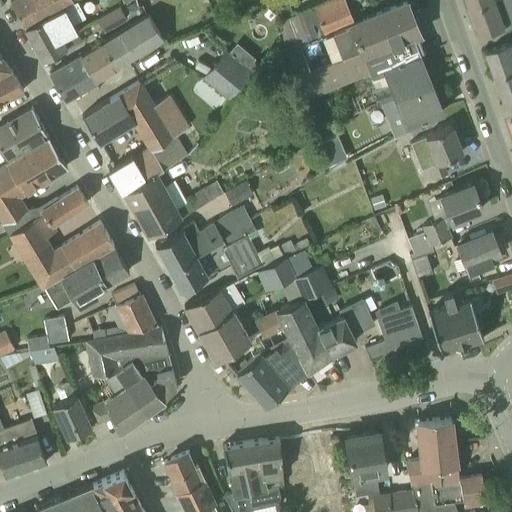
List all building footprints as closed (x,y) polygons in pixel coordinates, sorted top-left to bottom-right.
[(72,0),(13,0),(11,1),(23,25),(72,0)] [(290,0),(283,0),(279,1),(284,16),(294,13),(290,0)] [(370,72),(383,67),(418,51),(412,35),(367,54),(354,22),(344,0),(333,0),(315,8),(326,34),(312,40),(288,49),(305,99),(316,94),(370,72)] [(469,0),(473,9),(496,1),(496,0),(469,0)] [(508,0),(498,0),(496,1),(473,9),(482,35),(511,23),(511,4),(510,6),(508,0)] [(367,54),(412,35),(419,32),(406,1),(354,22),(367,54)] [(65,47),(61,38),(60,36),(55,26),(72,19),(73,21),(80,17),(72,2),(25,26),(43,59),(65,47)] [(103,30),(126,17),(120,7),(97,19),(103,30)] [(149,15),(105,40),(118,63),(162,37),(149,15)] [(105,40),(80,55),(94,78),(118,63),(105,40)] [(511,71),(511,40),(487,50),(497,77),(511,71)] [(252,72),(225,49),(202,76),(230,99),(252,72)] [(377,103),(380,102),(396,95),(430,81),(418,51),(383,67),(386,74),(389,82),(372,89),(377,103)] [(0,73),(10,68),(0,54),(0,73)] [(96,81),(94,78),(80,55),(50,72),(65,99),(96,81)] [(373,80),(386,74),(383,67),(370,72),(373,80)] [(0,103),(24,90),(11,68),(10,68),(0,73),(0,103)] [(511,71),(497,77),(506,102),(511,100),(511,71)] [(121,191),(124,189),(156,171),(163,167),(184,155),(171,133),(182,126),(165,99),(154,105),(139,80),(118,93),(133,118),(149,144),(127,156),(128,158),(108,170),(121,191)] [(430,81),(396,95),(408,125),(442,111),(430,81)] [(97,140),(133,118),(118,93),(82,114),(97,140)] [(0,146),(7,159),(48,135),(32,105),(0,124),(0,146)] [(446,173),(441,160),(462,151),(452,125),(423,137),(429,153),(432,152),(434,155),(426,158),(434,178),(446,173)] [(337,134),(315,144),(325,166),(347,156),(337,134)] [(19,196),(65,167),(67,166),(49,137),(0,167),(0,214),(5,222),(27,208),(19,196)] [(375,169),(364,174),(368,185),(380,181),(375,169)] [(175,178),(163,185),(156,171),(124,189),(149,233),(202,203),(224,191),(217,179),(193,192),(195,196),(187,200),(175,178)] [(224,192),(231,204),(238,201),(253,192),(246,180),(224,192)] [(473,183),(441,195),(448,214),(423,224),(425,229),(428,235),(431,244),(451,236),(447,226),(466,218),(464,214),(482,207),(473,183)] [(77,185),(41,208),(51,225),(88,201),(77,185)] [(243,205),(241,206),(223,217),(200,230),(194,221),(155,243),(168,267),(196,251),(197,251),(223,237),(226,242),(255,228),(243,205)] [(100,220),(51,248),(33,219),(11,232),(42,283),(113,242),(100,220)] [(168,267),(180,288),(217,268),(218,269),(230,262),(237,274),(261,262),(249,236),(257,232),(255,228),(226,242),(223,237),(197,251),(196,251),(168,267)] [(410,242),(413,251),(431,244),(428,235),(425,229),(407,236),(410,242)] [(481,266),(481,267),(494,262),(491,254),(500,251),(496,242),(498,241),(498,240),(496,240),(491,229),(457,243),(468,271),(481,266)] [(296,250),(305,246),(310,243),(308,238),(293,245),(296,250)] [(296,250),(293,245),(291,240),(279,246),(284,256),(286,255),(296,250)] [(411,257),(425,252),(433,250),(431,244),(413,251),(410,253),(411,257)] [(104,284),(127,271),(129,270),(114,245),(90,258),(104,284)] [(417,275),(431,271),(425,252),(411,257),(416,272),(417,275)] [(265,288),(295,274),(286,255),(284,256),(256,269),(265,288)] [(58,307),(75,296),(80,305),(97,295),(94,290),(104,284),(90,258),(44,284),(48,292),(58,307)] [(295,275),(304,295),(330,283),(321,263),(295,275)] [(511,272),(494,278),(498,291),(511,286),(511,272)] [(233,281),(187,303),(184,304),(198,329),(233,307),(244,300),(233,281)] [(155,323),(140,292),(138,293),(134,283),(111,292),(115,302),(114,303),(126,326),(128,330),(155,323)] [(429,311),(441,349),(483,336),(471,298),(463,300),(459,288),(443,293),(447,305),(429,311)] [(327,304),(339,299),(335,289),(323,294),(327,304)] [(284,325),(292,340),(307,370),(330,353),(316,326),(317,325),(304,297),(276,310),(284,325)] [(362,298),(339,309),(342,315),(317,325),(316,326),(330,353),(356,340),(353,334),(374,323),(362,298)] [(365,346),(366,350),(368,356),(423,340),(410,304),(376,316),(384,339),(365,346)] [(233,307),(198,329),(215,359),(222,355),(251,337),(233,307)] [(284,325),(276,310),(275,308),(253,319),(263,335),(284,325)] [(64,314),(45,319),(48,333),(49,340),(68,338),(64,314)] [(13,349),(21,344),(8,324),(0,329),(0,347),(10,363),(18,358),(13,349)] [(110,372),(117,382),(121,379),(146,411),(163,399),(175,386),(176,382),(161,324),(105,336),(109,358),(114,357),(116,369),(116,371),(110,372)] [(96,336),(105,335),(107,334),(106,328),(93,330),(96,336)] [(49,340),(48,333),(28,337),(30,349),(50,345),(49,340)] [(109,358),(105,336),(86,339),(93,374),(110,372),(116,371),(116,369),(114,357),(109,358)] [(288,382),(307,370),(292,340),(278,349),(275,345),(262,354),(259,350),(235,370),(264,403),(288,382)] [(35,364),(60,360),(54,345),(50,345),(30,349),(35,364)] [(96,421),(112,414),(120,429),(146,411),(121,379),(117,382),(113,384),(107,375),(93,384),(102,398),(88,405),(96,421)] [(56,388),(61,400),(53,404),(67,435),(77,430),(78,432),(88,428),(87,426),(90,425),(75,393),(70,382),(66,381),(57,384),(56,388)] [(0,460),(5,476),(46,461),(38,438),(39,437),(31,417),(4,427),(0,417),(0,460)] [(457,511),(453,501),(462,499),(464,505),(487,502),(481,474),(458,477),(451,417),(414,419),(414,422),(417,422),(419,458),(406,460),(413,490),(417,511),(457,511)] [(378,430),(346,435),(350,457),(342,458),(345,475),(352,474),(355,494),(367,492),(369,500),(369,503),(374,502),(374,511),(417,511),(413,490),(386,494),(386,495),(379,495),(375,472),(384,470),(378,430)] [(234,511),(235,511),(281,502),(277,483),(283,482),(279,437),(223,445),(233,492),(224,494),(234,511)] [(185,511),(195,511),(203,508),(215,503),(213,499),(217,497),(214,491),(211,493),(197,464),(193,465),(187,450),(165,460),(173,479),(177,489),(175,490),(185,511)] [(218,511),(215,503),(203,508),(204,511),(145,511),(123,469),(93,482),(109,511),(218,511)] [(107,511),(91,484),(34,507),(35,511),(107,511)]
